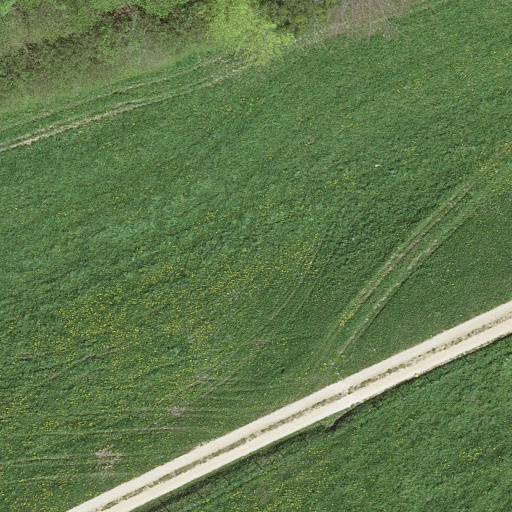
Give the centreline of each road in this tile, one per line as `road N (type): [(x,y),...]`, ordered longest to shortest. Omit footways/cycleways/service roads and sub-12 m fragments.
road 1 (track): [(511,317),(91,511)]
road 2 (track): [(0,48),(156,0)]
